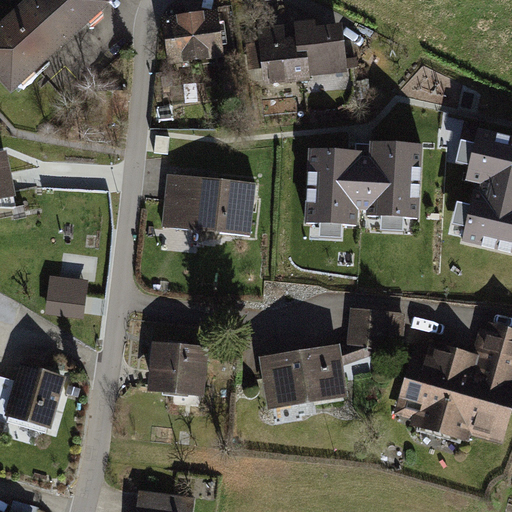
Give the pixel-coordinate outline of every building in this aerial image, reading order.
[(105,0),(31,0),(0,28),(0,85),(12,99),(112,8),(105,0)] [(179,30),(166,32),(171,68),(226,61),(221,22),(207,24),(206,16),(177,20),(179,30)] [(246,46),(249,76),(262,74),(264,93),(311,88),(310,79),(347,76),(343,31),(315,34),(315,27),(296,29),(297,42),(284,43),(283,29),(258,32),(259,45),(246,46)] [(511,132),(477,125),(474,139),(461,136),(456,158),(470,161),(466,177),(481,181),(479,188),(473,187),(470,200),(458,197),(453,219),(465,222),(462,238),(511,249),(511,132)] [(370,138),(370,143),(363,143),(357,143),(357,147),(309,145),(305,220),(320,220),(320,233),(342,234),(342,222),(358,223),(359,207),(368,207),(368,213),(382,213),(381,226),(404,226),(404,214),(419,215),(423,141),(370,138)] [(10,157),(0,158),(0,205),(18,202),(10,157)] [(257,186),(168,179),(164,234),(253,241),(257,186)] [(89,281),(50,276),(45,315),(84,319),(89,281)] [(370,352),(392,354),(393,340),(408,341),(411,320),(353,314),(350,351),(370,352)] [(426,351),(416,349),(399,418),(422,424),(418,437),(471,451),(473,442),(506,451),(511,427),(511,334),(484,327),(474,360),(428,347),(426,351)] [(210,351),(154,347),(150,398),(207,402),(210,351)] [(0,394),(0,423),(52,439),(69,381),(42,373),(47,357),(27,351),(17,386),(3,382),(0,394)] [(351,403),(346,375),(344,364),(342,351),(261,362),(271,414),(351,403)] [(392,354),(370,352),(344,364),(346,375),(392,354)] [(195,511),(197,503),(141,497),(139,511),(195,511)]
